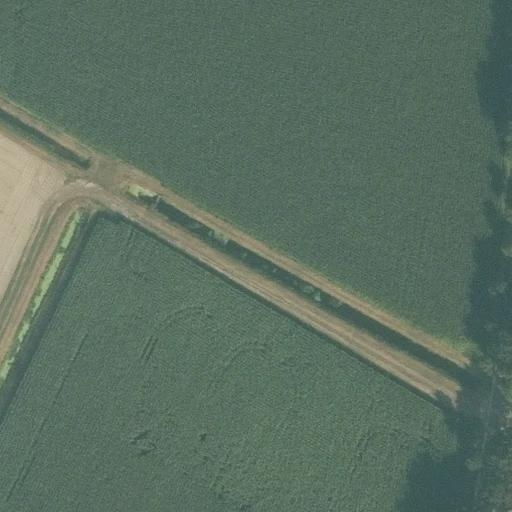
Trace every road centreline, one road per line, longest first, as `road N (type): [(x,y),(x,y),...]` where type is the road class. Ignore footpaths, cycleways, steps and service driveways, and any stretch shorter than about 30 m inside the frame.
road 1 (track): [(511,420),(457,406),(101,196),(58,199),(0,320)]
road 2 (unclassified): [(483,511),(511,325)]
